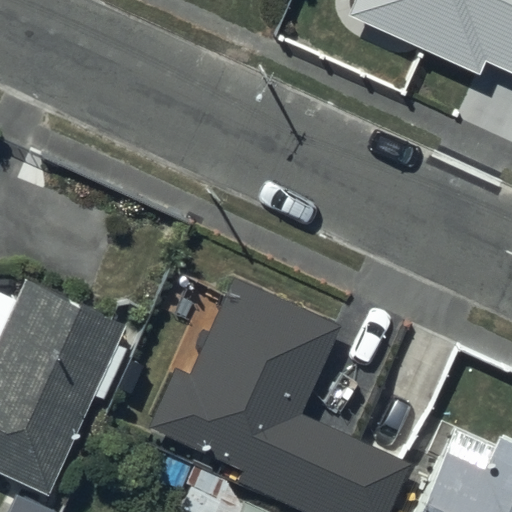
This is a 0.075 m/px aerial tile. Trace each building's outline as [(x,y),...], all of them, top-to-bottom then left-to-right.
[(511,0),(346,0),(476,60),(482,46),(511,59),(511,0)] [(123,306),(25,262),(0,317),(0,457),(44,477),(89,379),(102,384),(125,335),(112,329),(123,306)] [(187,361),(174,354),(147,412),(242,456),(237,469),(329,511),(382,511),(410,452),(299,400),(340,314),(232,264),(187,361)] [(441,433),(406,511),(511,511),(511,426),(498,420),(484,452),(441,433)] [(191,479),(175,511),(289,511),(241,489),(244,481),(191,456),(182,475),(191,479)] [(52,511),(58,500),(14,479),(0,508),(0,511),(52,511)]
